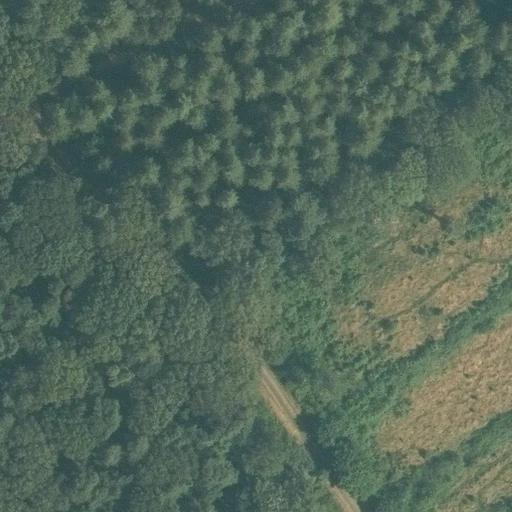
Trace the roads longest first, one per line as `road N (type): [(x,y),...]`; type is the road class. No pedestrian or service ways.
road 1 (track): [(4,104),(234,364),(346,511)]
road 2 (track): [(0,106),(235,0)]
